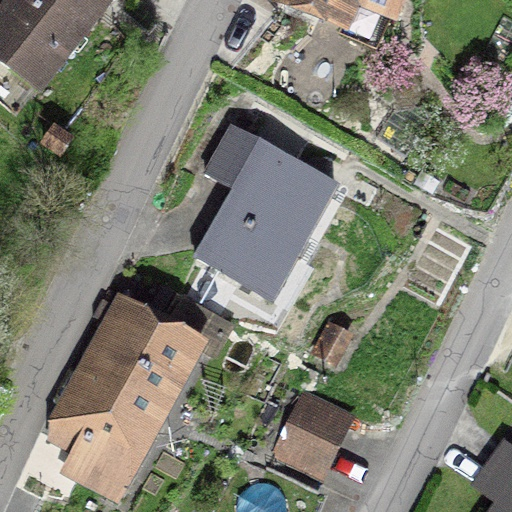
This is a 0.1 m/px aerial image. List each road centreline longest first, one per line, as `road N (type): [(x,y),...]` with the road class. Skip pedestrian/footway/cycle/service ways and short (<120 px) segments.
road 1 (residential): [(0,447),(212,0)]
road 2 (residential): [(399,511),(511,275)]
